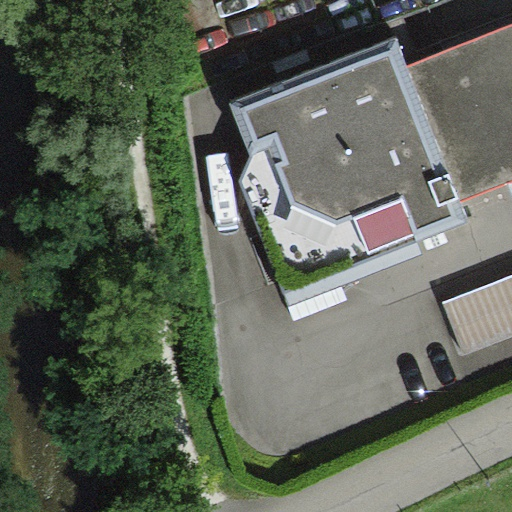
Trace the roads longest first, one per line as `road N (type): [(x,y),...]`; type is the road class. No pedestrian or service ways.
road 1 (residential): [(328,511),(511,421)]
road 2 (unknown): [(511,243),(336,321)]
